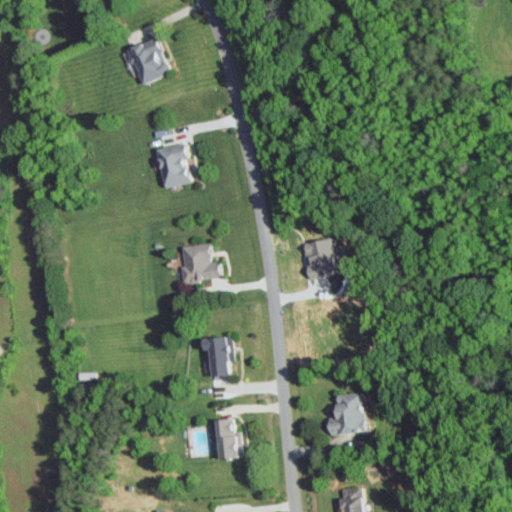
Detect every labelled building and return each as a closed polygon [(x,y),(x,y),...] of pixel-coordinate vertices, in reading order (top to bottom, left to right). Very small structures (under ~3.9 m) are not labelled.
[(138,83),(168,74),(157,38),(127,47),(138,83)] [(161,188),(191,182),(183,144),(154,150),(161,188)] [(309,279),(339,270),(329,238),(302,246),(309,268),(306,269),(309,279)] [(179,244),(183,280),(219,276),(217,260),(210,261),(209,241),(179,244)] [(227,374),(226,360),(232,360),(232,335),(199,336),(200,348),(207,348),(208,374),(227,374)] [(363,431),(362,392),(330,393),(331,431),(363,431)] [(215,457),(241,456),(240,430),(233,430),(233,417),(213,417),(215,457)] [(364,511),(362,488),(337,491),(338,511),(364,511)]
